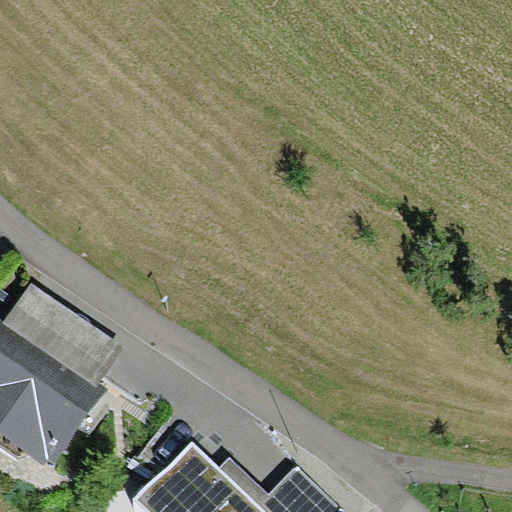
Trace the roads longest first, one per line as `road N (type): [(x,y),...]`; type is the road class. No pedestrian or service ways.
road 1 (residential): [(373,481),(70,270),(0,199)]
road 2 (residential): [(373,481),(402,463),(511,485)]
